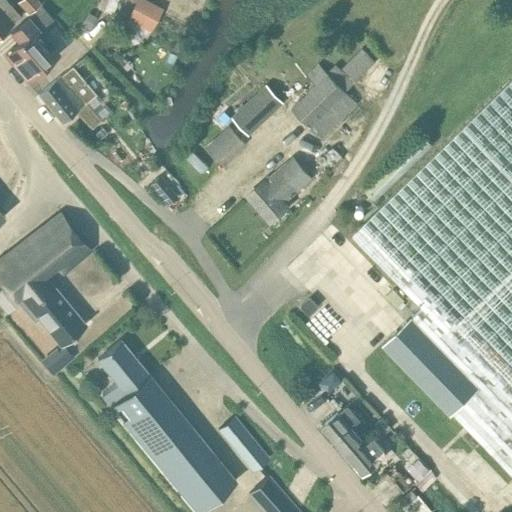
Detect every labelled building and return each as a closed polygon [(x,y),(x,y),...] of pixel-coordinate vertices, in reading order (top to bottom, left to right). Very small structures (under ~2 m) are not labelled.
[(0,0),(0,33),(20,16),(5,0),(0,0)] [(149,30),(158,15),(161,7),(147,0),(137,0),(123,25),(140,34),(144,27),(149,30)] [(18,42),(5,54),(27,79),(59,51),(55,47),(47,54),(31,36),(39,29),(53,17),(42,3),(28,16),(10,32),(18,42)] [(88,12),(81,24),(89,28),(96,17),(88,12)] [(355,80),(376,60),(362,47),(341,68),(335,63),(326,72),(318,63),(307,74),(316,84),(292,107),(321,137),(356,102),(345,91),(355,80)] [(97,118),(84,103),(96,93),(72,65),(38,93),(62,121),(74,111),(87,126),(97,118)] [(250,134),(285,102),(267,83),(232,115),(250,134)] [(224,112),(218,117),(225,124),(231,119),(224,112)] [(222,164),(245,142),(229,125),(206,147),(222,164)] [(116,149),(112,153),(119,161),(123,158),(116,149)] [(246,195),(269,222),(288,205),(285,201),(311,177),(292,155),(266,179),(265,178),(246,195)] [(149,168),(146,166),(136,174),(158,197),(167,189),(149,168)] [(64,273),(92,250),(62,212),(60,210),(27,237),(0,258),(0,279),(33,321),(39,316),(59,341),(83,321),(60,293),(58,295),(54,289),(56,287),(46,275),(57,265),(64,273)] [(309,313),(317,305),(309,297),(301,305),(309,313)] [(147,373),(120,340),(97,358),(117,382),(101,395),(197,511),(235,479),(148,372),(147,373)] [(358,442),(359,442),(361,440),(354,431),(365,423),(349,403),(322,424),(344,453),(345,452),(358,442)] [(221,426),(220,430),(253,471),(264,459),(231,415),(221,426)] [(358,442),(345,452),(362,473),(375,463),(372,459),(385,449),(375,436),(362,446),(359,442),(358,442)] [(265,511),(301,511),(270,477),(250,494),(265,511)]
